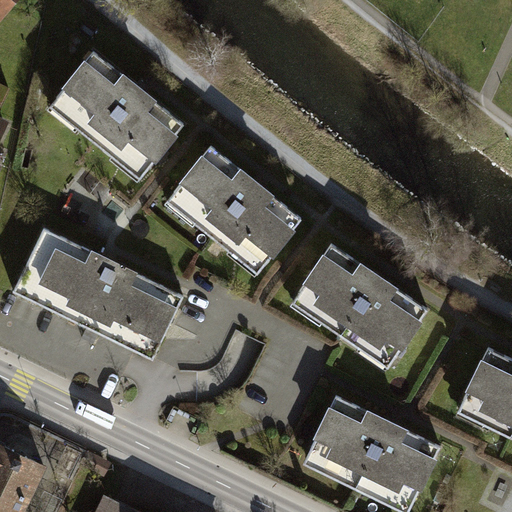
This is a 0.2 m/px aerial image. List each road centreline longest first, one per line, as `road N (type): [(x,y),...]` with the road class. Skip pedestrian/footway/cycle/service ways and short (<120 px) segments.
road 1 (track): [(511,306),(420,254),(106,0)]
road 2 (secondary): [(0,376),(279,511)]
